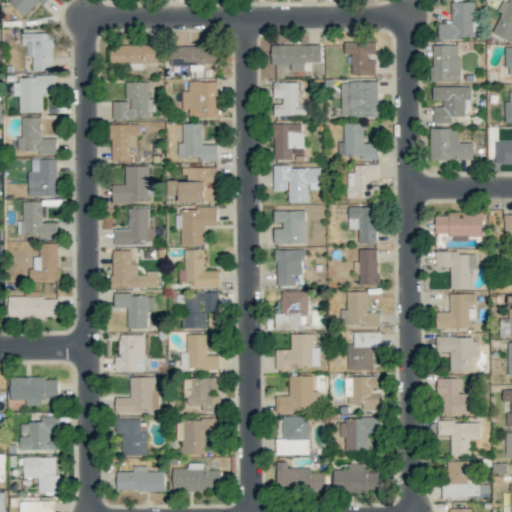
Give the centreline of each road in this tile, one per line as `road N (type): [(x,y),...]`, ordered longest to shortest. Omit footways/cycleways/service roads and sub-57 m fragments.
road 1 (residential): [(413,511),(406,22)]
road 2 (residential): [(252,511),(246,23)]
road 3 (residential): [(91,511),(83,25)]
road 4 (residential): [(83,25),(406,22)]
